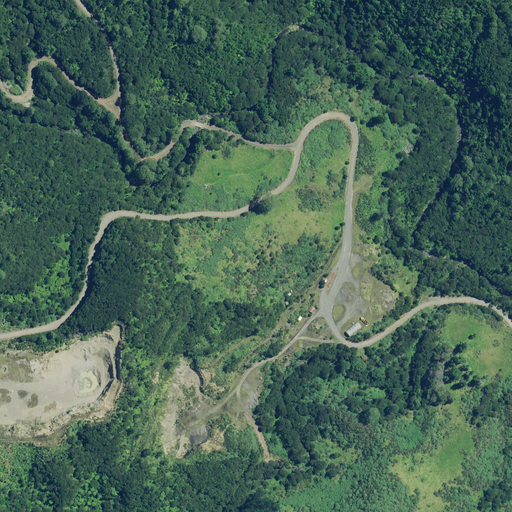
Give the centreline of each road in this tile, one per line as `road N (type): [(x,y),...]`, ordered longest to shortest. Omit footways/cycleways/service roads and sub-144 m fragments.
road 1 (residential): [(511,322),(483,300),(460,299),(420,305),(363,344),(344,340),(322,301),(346,248),(355,128),(346,116),(330,114),(300,144)]
road 2 (unclassified): [(300,144),(287,184),(239,212),(112,215),(72,311),(46,328),(0,336)]
road 3 (track): [(119,118),(142,156),(169,148),(190,122),(263,144),(300,144)]
road 4 (track): [(0,75),(5,92),(24,98),(33,63),(50,58),(119,118)]
road 5 (track): [(77,0),(112,44),(119,118)]
